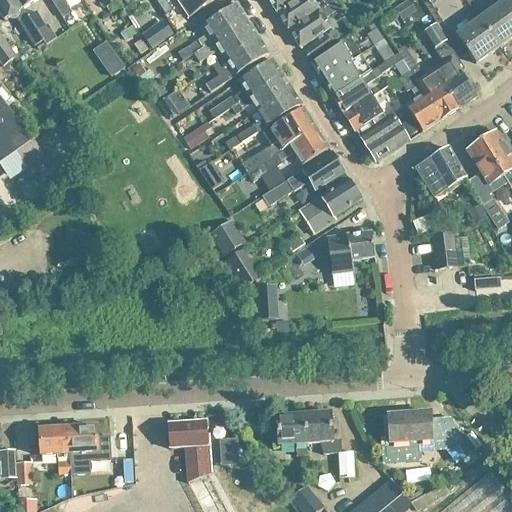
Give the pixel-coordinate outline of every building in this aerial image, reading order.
[(23,9),(17,0),(0,0),(0,14),(5,21),(19,12),(20,15),(17,17),(20,22),(18,23),(33,47),(34,46),(37,50),(46,44),(28,16),(24,11),(23,9)] [(17,0),(23,9),(38,0),(17,0)] [(48,0),(59,17),(70,9),(63,0),(48,0)] [(164,0),(162,0),(157,3),(165,15),(172,11),(164,0)] [(176,0),(188,18),(213,0),(176,0)] [(268,0),(277,13),(297,0),(268,0)] [(297,0),(277,13),(289,30),(331,2),(329,0),(297,0)] [(511,0),(506,0),(501,4),(511,18),(511,0)] [(337,10),(331,2),(289,30),(301,48),(331,28),(324,18),(337,10)] [(511,38),(511,18),(501,4),(479,20),(499,48),(511,38)] [(197,41),(176,54),(181,61),(192,55),(245,21),(235,6),(202,27),(207,34),(197,41)] [(28,16),(46,44),(53,40),(36,12),(28,16)] [(173,34),(162,20),(141,35),(151,49),(173,34)] [(499,48),(479,20),(455,37),(475,65),(499,48)] [(245,21),(192,55),(198,64),(217,51),(224,61),(257,39),(245,21)] [(435,25),(423,32),(424,34),(444,65),(433,71),(458,110),(477,98),(461,73),(464,70),(436,26),(435,25)] [(366,35),(373,46),(383,40),(376,29),(366,35)] [(0,65),(2,68),(16,57),(0,35),(0,65)] [(339,41),(341,44),(306,67),(318,84),(322,82),(322,81),(352,62),(361,56),(348,35),(339,41)] [(303,53),(309,62),(332,46),(326,36),(303,53)] [(212,69),(218,78),(205,86),(210,93),(268,56),(257,39),(224,61),(212,69)] [(106,41),(92,51),(111,78),(124,69),(106,41)] [(386,46),(377,52),(385,65),(394,58),(386,46)] [(333,98),(329,101),(340,119),(344,116),(372,98),(365,87),(377,79),(376,78),(380,75),(394,65),(402,77),(409,72),(403,62),(399,55),(394,58),(385,65),(372,72),(361,80),(333,98)] [(361,56),(352,62),(322,81),(322,82),(333,98),(361,80),(372,72),(361,56)] [(233,97),(232,96),(208,112),(213,119),(231,108),(231,109),(281,76),(271,61),(238,83),(243,90),(233,97)] [(417,69),(410,73),(441,122),(458,110),(433,71),(423,78),(417,69)] [(410,73),(403,78),(398,82),(405,93),(410,90),(417,100),(407,107),(423,133),(441,122),(410,73)] [(281,76),(231,109),(235,115),(242,110),(252,104),(257,112),(291,90),(281,76)] [(163,94),(154,81),(143,88),(152,101),(163,94)] [(262,120),(237,136),(242,144),(266,128),(301,105),(291,90),(257,112),(262,120)] [(156,103),(166,118),(179,110),(169,95),(156,103)] [(372,98),(344,116),(355,132),(356,132),(359,137),(375,127),(386,119),(372,98)] [(0,163),(34,141),(0,100),(0,163)] [(276,126),(263,135),(270,146),(266,149),(272,158),(276,156),(315,129),(303,109),(276,126)] [(410,142),(409,140),(393,115),(386,119),(375,127),(392,153),(410,142)] [(179,138),(187,150),(210,136),(202,124),(179,138)] [(392,153),(375,127),(359,137),(376,164),(392,153)] [(272,158),(247,174),(252,182),(281,164),(280,163),(294,154),(302,166),(329,149),(315,129),(276,156),(272,158)] [(511,158),(496,133),(481,143),(503,177),(507,183),(510,188),(511,186),(511,158)] [(507,183),(481,143),(466,152),(480,174),(467,182),(482,206),(492,200),(489,195),(507,183)] [(450,150),(417,172),(435,200),(466,180),(450,150)] [(274,190),(263,198),(269,208),(281,201),(296,191),(308,184),(314,194),(325,187),(329,193),(348,181),(348,180),(344,174),(332,154),(301,174),(274,190)] [(220,161),(203,170),(212,186),(229,176),(220,161)] [(361,200),(348,181),(329,193),(298,213),(314,237),(335,223),(333,219),(361,200)] [(479,205),(466,211),(473,225),(486,219),(479,205)] [(225,253),(241,235),(222,218),(206,235),(225,253)] [(374,259),(371,235),(327,240),(331,276),(352,274),(351,261),(374,259)] [(453,235),(433,237),(434,240),(437,271),(457,269),(470,267),(467,237),(454,239),(453,235)] [(295,255),(300,262),(314,253),(309,246),(295,255)] [(243,288),(260,277),(242,250),(225,261),(243,288)] [(422,295),(433,291),(428,274),(416,278),(422,295)] [(276,286),(255,287),(256,320),(277,320),(276,286)] [(409,457),(408,444),(432,442),(430,414),(389,417),(392,458),(409,457)] [(329,415),(303,417),(305,445),(320,444),(323,454),(337,454),(341,453),(340,441),(332,441),(329,415)] [(305,445),(303,417),(275,419),(277,447),(294,446),(296,456),(306,456),(305,445)] [(186,483),(207,475),(205,448),(207,448),(205,423),(166,426),(168,450),(184,449),(186,483)] [(96,427),(68,429),(69,455),(69,464),(70,475),(82,474),(88,474),(88,473),(85,473),(84,460),(87,460),(110,458),(110,461),(111,461),(110,437),(97,438),(96,427)] [(69,464),(68,429),(39,431),(41,457),(57,456),(58,465),(69,464)] [(474,452),(458,432),(447,441),(463,461),(474,452)] [(237,439),(218,440),(220,466),(239,465),(237,439)] [(14,451),(0,452),(0,462),(0,464),(0,463),(0,465),(15,465),(14,451)] [(341,453),(337,454),(339,479),(354,478),(352,453),(341,453)] [(31,463),(15,464),(17,486),(32,485),(31,463)] [(70,475),(69,464),(58,465),(59,476),(70,475)] [(230,511),(238,508),(217,470),(208,475),(228,511),(230,511)] [(511,511),(511,500),(488,472),(439,511),(511,511)] [(318,476),(317,487),(327,492),(334,484),(329,474),(318,476)] [(349,511),(398,511),(409,503),(401,494),(388,481),(349,511)] [(415,511),(449,495),(444,484),(410,502),(414,511),(415,511)] [(307,488),(291,500),(300,511),(321,511),(324,510),(307,488)] [(31,511),(31,500),(18,500),(18,511),(31,511)]
